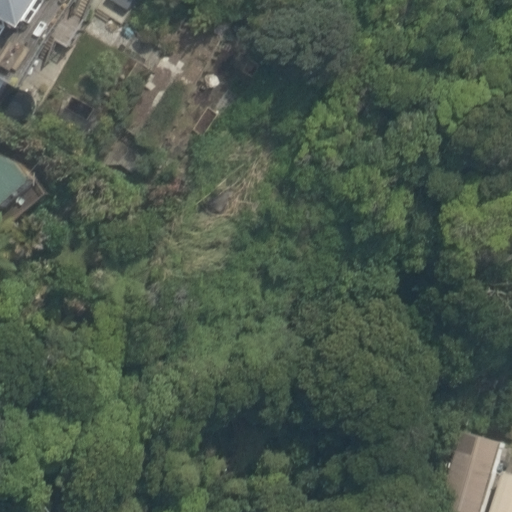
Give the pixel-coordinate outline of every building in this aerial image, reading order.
[(43,98),(99,0),(0,0),(0,83),(4,76),(43,98)] [(145,142),(181,158),(198,121),(162,104),(145,142)] [(0,205),(3,203),(8,209),(43,182),(30,165),(0,152),(0,205)] [(490,511),(510,445),(473,435),(463,470),(453,468),(440,511),(490,511)] [(511,511),(511,471),(504,470),(491,511),(511,511)]
